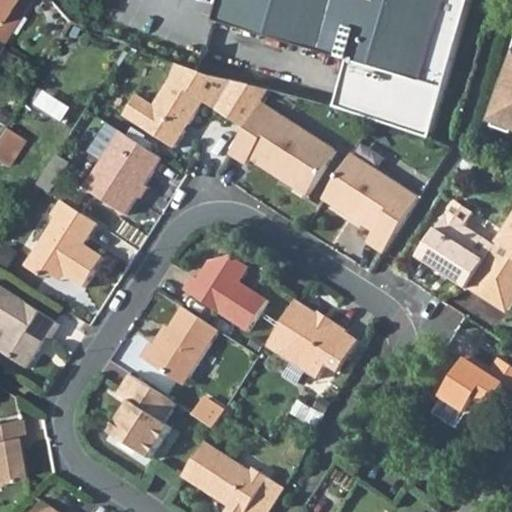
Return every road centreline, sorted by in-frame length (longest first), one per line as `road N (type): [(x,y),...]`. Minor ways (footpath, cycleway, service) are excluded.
road 1 (residential): [(480,511),(392,441),(386,406),(402,372),(406,341),(399,326),(367,296),(226,215),(198,216),(176,231),(65,412)]
road 2 (residential): [(149,511),(76,457),(65,412)]
